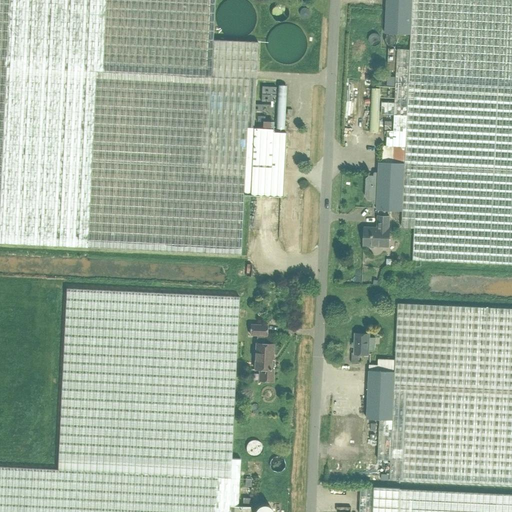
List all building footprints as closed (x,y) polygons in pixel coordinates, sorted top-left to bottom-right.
[(0,0),(0,242),(241,254),(244,191),(247,125),(253,125),(257,42),(213,40),(214,0),(0,0)] [(393,146),(383,146),(382,162),(404,163),(402,211),(401,227),(414,227),(412,260),(511,264),(511,0),(412,0),(411,34),(410,49),(397,49),(396,77),(387,76),(387,85),(395,85),(395,102),(382,102),(381,114),(394,115),(393,130),(406,131),(405,147),(393,146)] [(412,0),(386,0),(385,33),(411,34),(412,0)] [(380,131),(379,87),(371,87),(371,131),(380,131)] [(273,126),(273,121),(264,121),(265,116),(257,116),(256,125),(253,125),(247,125),(244,191),(283,193),(286,129),(273,129),(273,126)] [(384,129),(391,130),(392,121),(384,121),(384,129)] [(404,163),(382,162),(379,162),(378,176),(369,175),(366,178),(365,196),(368,199),(377,200),(377,209),(402,211),(404,163)] [(389,228),(389,216),(378,216),(377,228),(365,227),(364,246),(389,247),(390,228),(389,228)] [(229,511),(230,507),(238,507),(241,459),(231,458),(239,296),(66,288),(57,469),(0,466),(0,511),(229,511)] [(392,420),(380,419),(378,459),(391,460),(390,480),(511,485),(511,308),(398,303),(395,371),(392,420)] [(266,335),(267,325),(251,325),(250,335),(257,335),(256,343),(255,369),(260,369),(259,380),(273,381),(273,369),(271,369),(271,354),(272,354),(273,344),(274,344),(263,343),(264,335),(266,335)] [(369,354),(370,334),(355,333),(354,352),(352,352),(352,363),(360,364),(360,354),(369,354)] [(392,420),(395,371),(393,371),(394,359),(378,359),(377,364),(369,364),(369,370),(367,418),(380,419),(392,420)] [(246,441),(248,453),(259,451),(258,439),(246,441)] [(511,511),(511,493),(361,487),(359,511),(511,511)]
